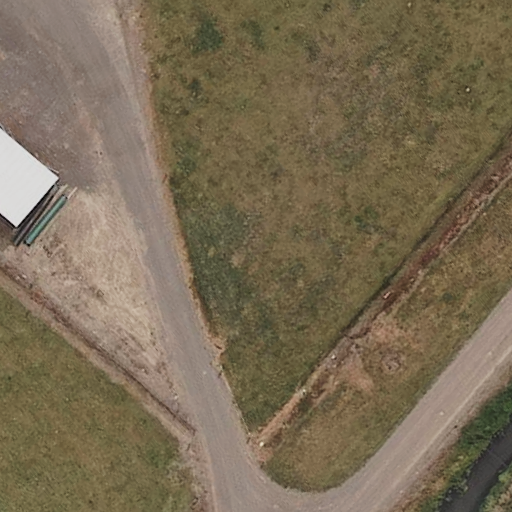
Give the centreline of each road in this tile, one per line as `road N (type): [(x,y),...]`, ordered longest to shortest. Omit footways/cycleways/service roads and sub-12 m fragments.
road 1 (unclassified): [(245,511),(89,79),(45,0)]
road 2 (unclassified): [(342,511),(511,317)]
